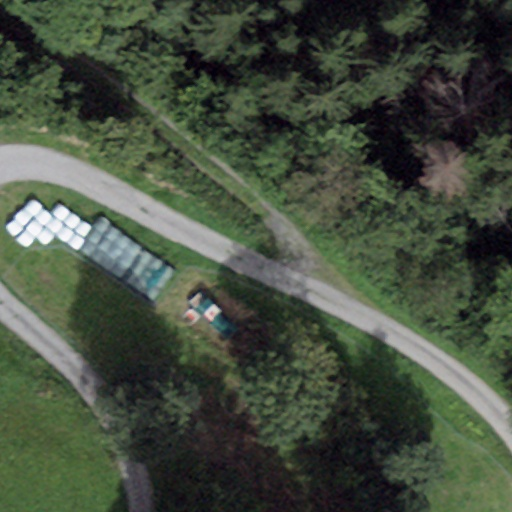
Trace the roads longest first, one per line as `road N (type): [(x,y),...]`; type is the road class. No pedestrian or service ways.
road 1 (track): [(0,168),(21,163),(73,174),(204,243),(332,295),(446,365),(511,424)]
road 2 (track): [(7,0),(254,181),(332,295)]
road 3 (track): [(149,511),(137,457),(106,400),(0,298)]
